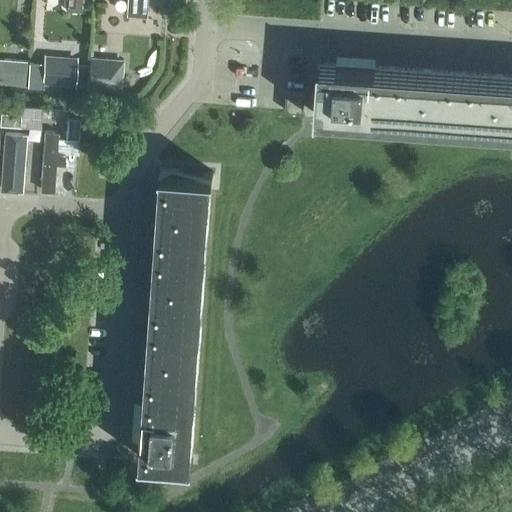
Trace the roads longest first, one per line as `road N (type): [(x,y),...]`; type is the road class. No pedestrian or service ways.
road 1 (residential): [(135,208),(114,432),(95,443),(0,436)]
road 2 (residential): [(209,0),(203,76),(144,144),(135,208)]
road 3 (residential): [(0,287),(8,202),(135,208)]
road 4 (tertiary): [(344,511),(511,425)]
